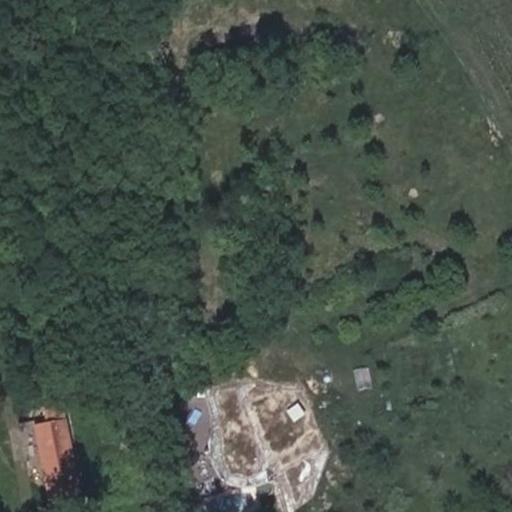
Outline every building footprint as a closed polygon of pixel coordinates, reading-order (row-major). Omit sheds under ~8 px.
[(0,48),(13,46),(9,25),(0,26),(0,48)] [(0,78),(3,80),(11,55),(0,51),(0,78)] [(186,237),(184,189),(170,190),(172,237),(186,237)] [(206,272),(196,253),(188,258),(182,247),(170,254),(187,285),(198,279),(197,277),(206,272)] [(82,506),(63,408),(60,408),(59,401),(44,404),(48,424),(36,426),(52,511),(82,506)] [(219,477),(280,470),(284,504),(322,500),(318,471),(312,471),(309,442),(293,444),(259,448),(255,419),(233,422),(234,438),(215,441),(219,477)]
